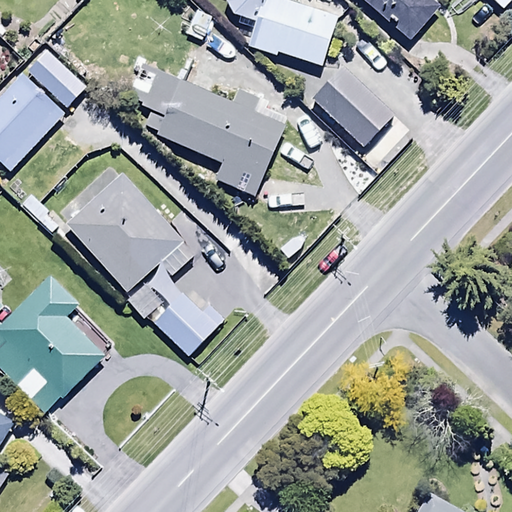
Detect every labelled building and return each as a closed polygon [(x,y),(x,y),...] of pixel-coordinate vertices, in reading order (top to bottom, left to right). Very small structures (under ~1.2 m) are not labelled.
[(249,29),(244,49),(273,59),(274,55),(315,67),(329,19),(267,0),(224,0),(223,4),(229,18),(238,20),(237,26),(249,29)] [(358,0),(406,40),(435,6),(428,0),(358,0)] [(484,0),(497,13),(510,0),(484,0)] [(391,117),(338,67),(306,100),(360,151),(391,117)] [(238,91),(231,105),(155,72),(148,87),(132,80),(123,97),(138,105),(137,108),(162,120),(154,135),(217,165),(210,179),(246,196),(281,122),(256,111),(261,102),(238,91)] [(0,168),(6,174),(57,118),(13,78),(0,92),(0,168)] [(91,97),(64,126),(110,168),(137,139),(91,97)] [(373,175),(406,142),(392,128),(360,161),(373,175)] [(190,259),(116,174),(59,224),(145,322),(176,295),(164,281),(190,259)] [(278,283),(237,241),(218,259),(259,301),(278,283)] [(46,280),(0,320),(0,382),(34,420),(99,360),(62,319),(73,309),(46,280)] [(198,313),(178,294),(149,324),(184,359),(222,322),(205,306),(198,313)] [(0,483),(6,475),(0,471),(0,441),(12,425),(0,416),(0,483)] [(456,511),(422,493),(411,511),(456,511)]
